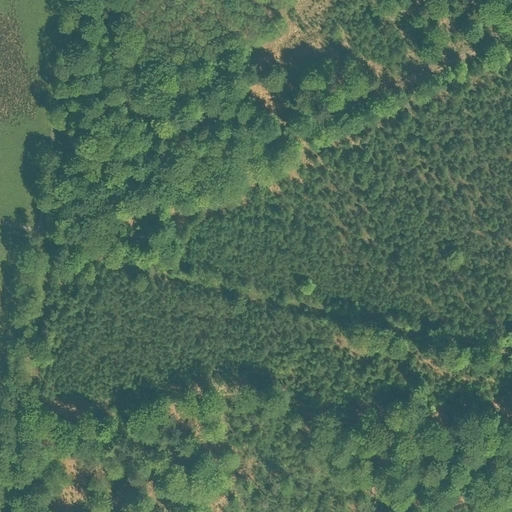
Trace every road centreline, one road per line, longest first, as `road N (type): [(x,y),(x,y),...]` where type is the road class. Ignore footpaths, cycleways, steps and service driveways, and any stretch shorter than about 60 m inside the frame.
road 1 (track): [(11,511),(81,0)]
road 2 (track): [(62,236),(511,32)]
road 3 (track): [(62,236),(150,272),(511,352)]
